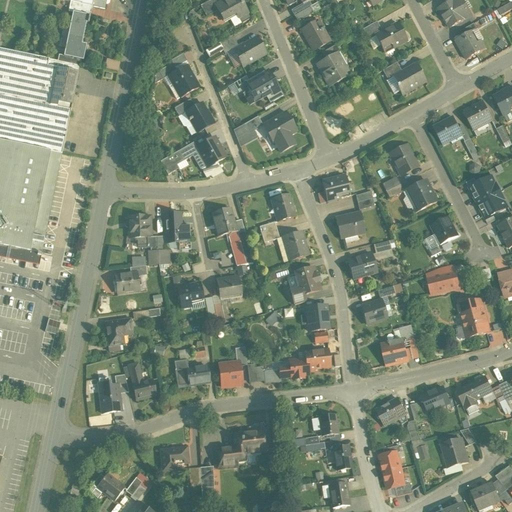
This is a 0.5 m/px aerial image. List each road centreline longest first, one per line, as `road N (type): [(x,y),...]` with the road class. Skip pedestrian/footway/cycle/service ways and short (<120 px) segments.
road 1 (residential): [(50,436),(124,434),(200,410),(354,391)]
road 2 (residential): [(105,191),(50,436)]
road 3 (residential): [(297,171),(334,271),(354,391)]
road 4 (residential): [(144,0),(105,191)]
road 5 (residential): [(329,159),(263,0)]
road 6 (residential): [(354,391),(511,349)]
road 7 (residential): [(186,34),(247,184)]
road 8 (residential): [(413,114),(483,255)]
road 9 (residential): [(354,391),(379,511)]
